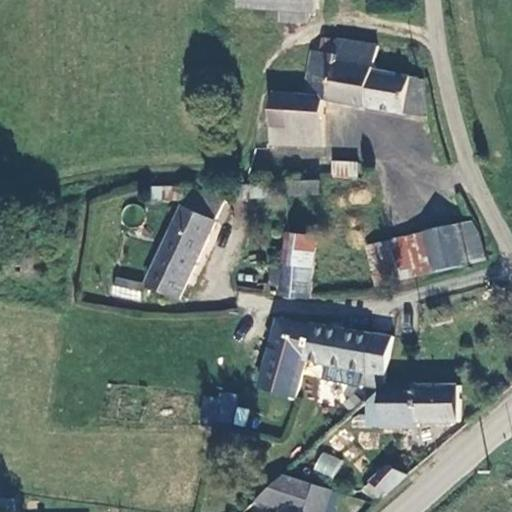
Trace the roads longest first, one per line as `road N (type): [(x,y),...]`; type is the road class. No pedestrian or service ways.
road 1 (track): [(433,30),(344,22),(302,40),(278,64),(224,150),(0,199)]
road 2 (unclassified): [(511,255),(468,167),(433,30),(433,0)]
road 3 (tertiary): [(397,511),(511,414)]
